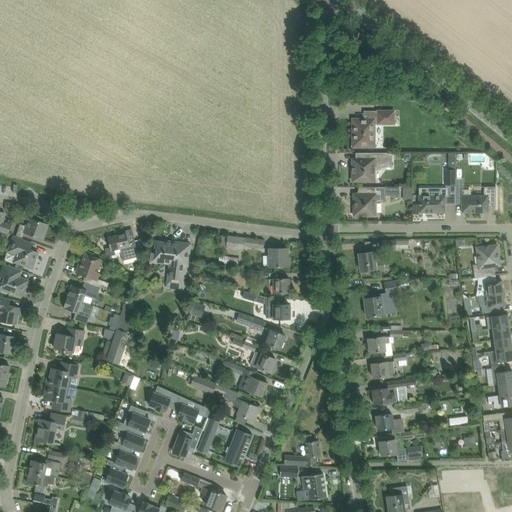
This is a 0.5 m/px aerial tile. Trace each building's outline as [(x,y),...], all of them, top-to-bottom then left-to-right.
[(377,124),(394,124),(394,121),(394,111),(378,111),(378,121),(377,124)] [(353,135),(353,147),(363,147),(374,147),(375,124),(375,119),(364,119),(352,119),(353,130),(353,135)] [(356,158),(353,158),(353,166),(353,181),(363,181),(374,181),(374,170),(381,170),(381,168),(392,168),(392,153),(359,153),(356,153),(356,158)] [(446,170),(446,186),(455,186),(455,179),(455,170),(455,158),(448,158),(448,170),(446,170)] [(455,188),(455,196),(462,196),(462,204),(462,213),(483,213),(486,213),(488,213),(488,206),(496,206),(496,200),(496,187),(488,187),(484,191),(484,195),(471,195),(471,194),(467,189),(464,189),(464,179),(455,179),(455,186),(455,188)] [(354,207),(354,216),(367,216),(376,216),(376,214),(376,203),(386,201),(386,195),(399,195),(399,187),(386,187),(369,187),(369,188),(369,194),(357,194),(354,194),(354,203),(354,207)] [(419,208),(419,212),(419,213),(423,213),(426,213),(439,213),(439,214),(440,215),(443,215),(444,214),(444,213),(445,213),(445,204),(445,196),(448,196),(448,194),(448,188),(446,188),(443,188),(428,188),(424,188),(419,188),(419,196),(419,205),(419,208)] [(0,212),(0,233),(5,236),(7,233),(8,233),(11,225),(3,223),(4,213),(0,212)] [(43,239),(48,225),(29,218),(26,226),(20,224),(16,236),(23,238),(25,233),(43,239)] [(110,248),(105,249),(106,254),(112,255),(116,255),(114,250),(120,248),(123,260),(132,258),(131,258),(139,256),(137,251),(135,241),(128,243),(126,233),(108,237),(110,247),(110,248)] [(263,248),(264,241),(227,236),(222,235),(221,244),(226,245),(226,248),(244,250),(245,246),(263,248)] [(25,241),(15,237),(13,237),(8,251),(16,254),(14,262),(23,265),(32,269),(37,257),(38,253),(35,252),(30,250),(32,244),(25,241)] [(169,243),(156,241),(154,251),(154,253),(152,253),(151,262),(159,263),(159,260),(173,262),(172,271),(169,271),(167,288),(184,290),(187,266),(188,267),(189,254),(191,244),(169,241),(169,243)] [(476,278),(478,278),(495,275),(494,266),(500,265),(497,245),(477,248),(479,264),(473,265),(475,278),(476,278)] [(269,257),(269,267),(279,267),(289,267),(289,259),(287,259),(287,248),(269,248),(269,257)] [(374,252),(359,254),(361,271),(371,270),(376,269),(384,268),(383,260),(381,251),(374,252)] [(97,272),(101,260),(93,257),(94,254),(86,252),(81,266),(79,265),(76,273),(85,276),(83,282),(84,282),(100,287),(107,290),(109,283),(97,279),(99,273),(97,272)] [(19,277),(21,272),(22,270),(12,267),(4,264),(0,276),(0,289),(0,290),(10,293),(10,292),(23,296),(28,280),(19,277)] [(269,279),(270,272),(248,269),(247,276),(265,279),(265,293),(274,292),(274,293),(290,293),(289,279),(273,279),(269,279)] [(496,281),(495,275),(478,278),(478,282),(477,287),(485,288),(486,295),(504,292),(502,281),(496,281)] [(367,316),(377,315),(398,312),(395,292),(400,291),(410,289),(408,279),(399,281),(385,283),(386,293),(380,294),(380,296),(365,298),(367,316)] [(72,285),(67,297),(82,302),(90,305),(92,298),(95,300),(100,287),(84,282),(82,288),(72,285)] [(244,291),(242,297),(255,301),(256,295),(256,294),(244,291)] [(486,295),(476,296),(480,304),(482,309),(482,314),(500,311),(499,305),(505,304),(504,292),(486,295)] [(255,301),(266,304),(267,305),(267,316),(267,318),(274,318),(274,319),(290,319),(290,317),(291,317),(291,311),(290,311),(290,306),(290,305),(283,305),(283,299),(269,299),(269,298),(267,297),(256,294),(256,295),(255,301)] [(20,315),(21,308),(9,306),(10,299),(0,297),(0,321),(16,324),(18,315),(20,315)] [(82,302),(67,297),(63,308),(76,312),(73,319),(87,324),(87,323),(93,306),(82,302)] [(131,333),(133,327),(127,316),(129,309),(126,301),(120,316),(119,320),(116,327),(116,329),(115,329),(117,330),(129,333),(131,333)] [(191,307),(189,313),(201,317),(204,304),(192,301),(191,307)] [(261,330),(265,321),(240,312),(237,321),(261,330)] [(492,316),(487,317),(489,329),(493,328),(508,326),(507,314),(492,316)] [(495,339),(510,337),(508,326),(493,328),(495,339)] [(81,346),(84,330),(69,327),(67,335),(57,333),(54,349),(64,350),(63,351),(73,353),(74,345),(81,346)] [(271,330),(268,329),(268,331),(270,332),(266,343),(280,349),(285,336),(271,330)] [(105,330),(103,337),(111,338),(111,339),(114,332),(112,331),(105,330)] [(113,343),(107,360),(118,364),(124,348),(129,333),(117,330),(113,343)] [(0,351),(12,354),(15,337),(0,333),(0,351)] [(388,343),(388,336),(383,337),(368,339),(370,353),(385,351),(384,344),(388,343)] [(235,337),(233,343),(254,351),(257,345),(235,337)] [(496,351),(511,348),(510,337),(495,339),(496,351)] [(489,351),(484,352),(484,356),(490,355),(491,363),(504,361),(511,360),(511,354),(511,348),(496,351),(489,351)] [(271,372),(276,359),(255,351),(250,364),(262,369),(271,372)] [(405,353),(394,355),(395,361),(398,361),(399,366),(407,365),(406,360),(406,359),(405,353)] [(222,360),(221,365),(225,366),(224,368),(242,375),(245,368),(227,361),(226,362),(222,360)] [(482,363),(477,360),(473,360),(474,369),(483,368),(482,363)] [(395,375),(393,361),(387,362),(371,364),(373,378),(389,376),(389,375),(395,375)] [(76,378),(79,365),(62,362),(60,370),(52,368),(50,378),(47,378),(46,383),(47,383),(67,387),(68,379),(71,380),(71,377),(76,378)] [(0,385),(5,387),(10,366),(0,364),(0,385)] [(511,370),(505,371),(504,365),(491,367),(493,384),(499,384),(511,382),(511,370)] [(122,382),(129,385),(133,376),(125,373),(122,382)] [(264,396),(266,390),(264,389),(267,383),(244,374),(241,381),(238,387),(261,396),(262,395),(264,396)] [(243,395),(227,388),(219,385),(194,375),(191,385),(212,394),(214,390),(224,394),(223,398),(235,403),(233,406),(240,408),(238,414),(235,420),(244,425),(246,418),(252,420),(257,407),(243,401),(241,400),(243,395)] [(396,387),(408,386),(416,385),(415,378),(395,381),(396,387)] [(500,395),(511,393),(511,382),(499,384),(500,395)] [(69,412),(72,399),(67,398),(68,396),(65,395),(67,387),(47,383),(44,398),(54,400),(52,408),(69,412)] [(150,403),(149,405),(157,408),(157,409),(163,412),(164,411),(165,411),(167,406),(173,409),(176,403),(179,395),(158,386),(155,393),(154,393),(150,403)] [(397,404),(396,398),(395,387),(373,390),(371,391),(372,402),(373,403),(374,403),(374,404),(381,403),(381,405),(380,406),(397,404)] [(511,405),(511,393),(500,395),(488,397),(489,402),(494,401),(494,404),(499,407),(511,405)] [(179,395),(176,403),(182,405),(179,411),(177,416),(179,417),(179,418),(185,421),(186,420),(194,423),(195,420),(197,414),(203,416),(207,418),(209,414),(210,409),(179,395)] [(400,413),(417,411),(416,404),(399,407),(400,413)] [(131,405),(124,423),(136,428),(145,432),(150,420),(134,413),(136,407),(131,405)] [(72,409),(71,415),(83,418),(97,420),(103,422),(105,415),(99,414),(79,410),(72,409)] [(511,411),(483,415),(484,422),(485,432),(490,431),(489,421),(499,420),(500,430),(511,428),(511,411)] [(63,429),(66,417),(61,415),(51,413),(50,421),(40,419),(36,440),(53,444),(56,428),(63,429)] [(386,414),(376,416),(378,430),(388,428),(392,428),(393,433),(404,431),(402,419),(398,420),(392,421),(392,414),(386,414)] [(84,425),(86,418),(72,416),(71,422),(84,425)] [(207,454),(220,422),(210,418),(198,450),(207,454)] [(116,420),(112,429),(122,433),(121,437),(125,439),(123,444),(140,451),(145,439),(134,435),(136,428),(124,423),(116,420)] [(191,439),(189,446),(195,449),(200,437),(203,429),(196,427),(191,439)] [(502,442),(503,441),(508,441),(511,440),(511,428),(500,430),(502,442)] [(237,429),(224,460),(240,467),(253,435),(237,429)] [(403,439),(424,436),(424,430),(402,433),(403,439)] [(179,435),(173,452),(185,456),(189,446),(191,439),(181,435),(179,435)] [(312,442),(311,435),(305,436),(306,443),(308,456),(305,457),(285,456),(285,463),(307,465),(316,464),(314,456),(320,455),(318,441),(312,442)] [(109,439),(105,448),(107,448),(109,449),(108,451),(118,456),(115,463),(132,469),(137,457),(129,454),(131,448),(123,444),(109,439)] [(389,440),(379,442),(381,455),(397,453),(397,454),(398,460),(422,460),(421,456),(423,455),(421,445),(407,447),(407,448),(401,449),(400,439),(395,440),(389,440)] [(503,449),(501,449),(501,453),(502,459),(511,458),(511,440),(508,441),(503,441),(502,442),(503,449)] [(64,460),(65,454),(49,451),(48,457),(64,460)] [(28,466),(27,471),(50,475),(53,462),(48,461),(42,459),(41,462),(32,460),(30,466),(28,466)] [(109,467),(104,479),(105,480),(123,487),(128,475),(109,467)] [(298,477),(298,468),(281,467),(280,476),(298,477)] [(501,489),(495,491),(499,504),(511,499),(511,494),(511,492),(511,491),(511,470),(511,468),(503,468),(507,481),(500,483),(501,487),(500,488),(501,489)] [(27,471),(26,476),(28,476),(27,483),(37,485),(36,487),(35,493),(43,495),(44,495),(47,483),(53,484),(63,486),(65,478),(55,476),(50,475),(27,471)] [(197,486),(200,479),(184,472),(181,480),(197,486)] [(83,473),(82,481),(90,483),(92,475),(83,473)] [(304,490),(297,491),(298,500),(310,499),(317,498),(322,497),(326,497),(323,473),(302,476),(304,490)] [(94,477),(90,486),(97,489),(101,480),(94,477)] [(389,511),(404,511),(403,504),(409,503),(407,486),(390,488),(392,496),(387,496),(389,511)] [(208,497),(205,504),(221,510),(227,495),(211,489),(211,490),(203,487),(200,494),(208,497)] [(113,504),(109,511),(131,511),(132,511),(126,509),(129,503),(131,498),(129,497),(129,496),(123,493),(122,494),(114,491),(113,493),(109,503),(113,504)] [(33,501),(43,503),(45,495),(35,493),(33,501)] [(451,494),(451,503),(458,503),(460,511),(466,511),(481,508),(477,497),(469,499),(467,496),(469,496),(468,493),(451,494)] [(166,502),(165,505),(170,507),(183,511),(187,503),(174,497),(169,496),(168,498),(166,502)] [(143,503),(138,511),(157,511),(159,509),(151,506),(151,505),(145,502),(144,503),(143,503)] [(289,508),(290,503),(282,503),(281,511),(285,511),(285,508),(289,508)]
